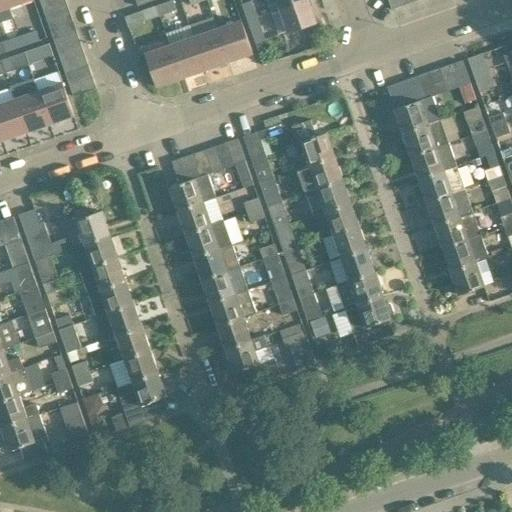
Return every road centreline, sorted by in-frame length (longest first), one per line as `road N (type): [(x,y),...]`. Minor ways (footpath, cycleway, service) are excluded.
road 1 (residential): [(141,132),(369,52)]
road 2 (residential): [(342,511),(511,453)]
road 3 (residential): [(369,52),(511,3)]
road 4 (residential): [(0,182),(141,132)]
road 5 (residential): [(141,132),(93,0)]
